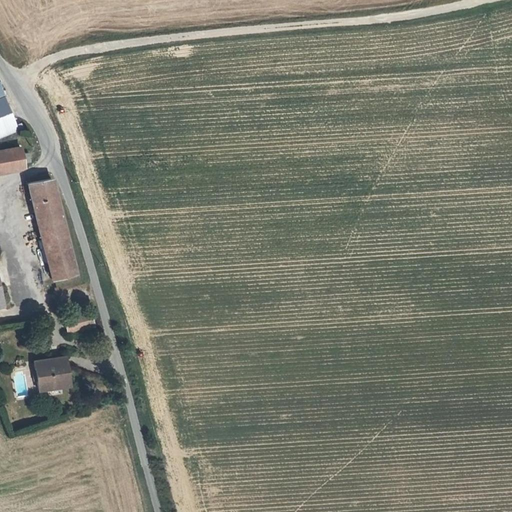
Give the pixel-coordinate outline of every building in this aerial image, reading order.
[(0,136),(22,127),(20,123),(15,125),(0,86),(0,136)] [(0,149),(0,171),(23,168),(22,163),(20,154),(19,146),(0,149)] [(50,178),(27,183),(51,278),(75,273),(50,178)] [(62,317),(66,332),(93,325),(89,310),(62,317)] [(40,376),(36,380),(37,390),(68,385),(64,355),(33,360),(34,369),(39,368),(40,376)]
